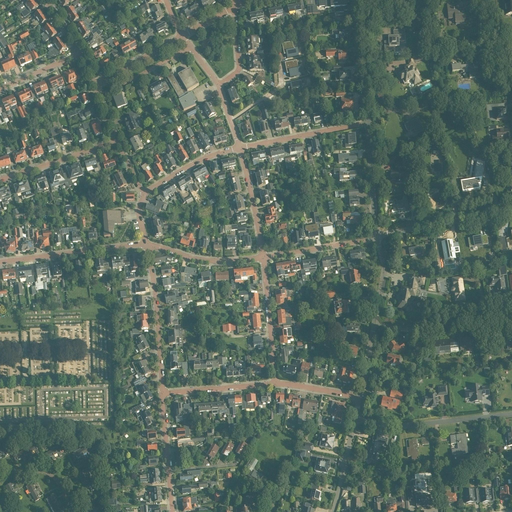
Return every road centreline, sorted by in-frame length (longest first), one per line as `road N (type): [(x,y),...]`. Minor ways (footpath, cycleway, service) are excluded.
road 1 (residential): [(354,417),(397,426),(511,414)]
road 2 (residential): [(162,393),(146,245)]
road 3 (residential): [(0,261),(146,245)]
road 4 (residential): [(376,237),(511,211)]
road 5 (residential): [(375,323),(421,329),(511,319)]
road 6 (residential): [(239,147),(369,122)]
road 7 (residential): [(275,383),(263,257)]
road 8 (residential): [(0,179),(116,140)]
road 9 (residential): [(369,122),(362,0)]
